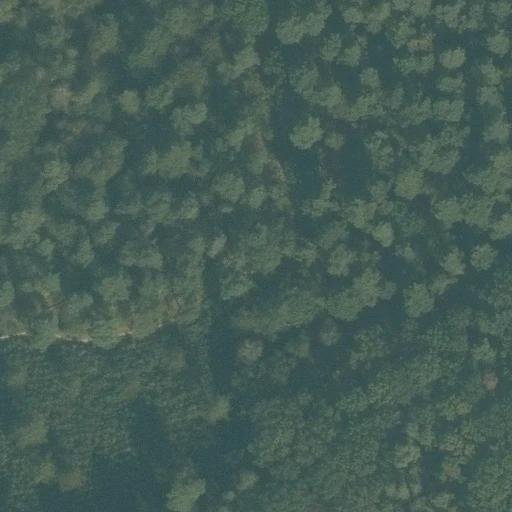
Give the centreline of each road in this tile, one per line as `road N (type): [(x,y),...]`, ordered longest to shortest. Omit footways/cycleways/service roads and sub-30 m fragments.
road 1 (track): [(511,270),(294,442),(248,511)]
road 2 (track): [(349,511),(297,196)]
road 3 (track): [(297,196),(264,0)]
